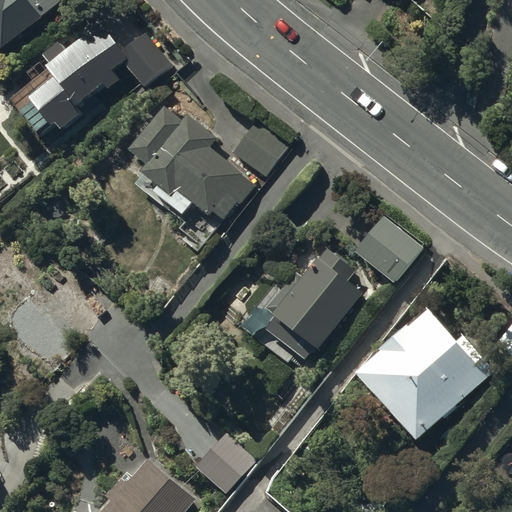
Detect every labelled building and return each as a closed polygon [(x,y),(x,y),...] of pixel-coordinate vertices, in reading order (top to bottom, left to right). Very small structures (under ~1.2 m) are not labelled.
[(0,0),(0,53),(69,0),(0,0)] [(61,63),(17,99),(27,110),(28,110),(46,132),(59,122),(62,125),(66,122),(70,127),(91,109),(87,105),(114,83),(118,88),(129,79),(120,68),(129,61),(149,86),(175,65),(149,32),(128,49),(102,18),(86,31),(91,37),(74,50),(68,43),(54,54),(61,63)] [(245,173),(212,146),(220,136),(193,114),(187,121),(170,106),(135,149),(153,163),(147,171),(163,184),(159,190),(188,214),(197,202),(213,214),(215,212),(225,220),(240,202),(241,203),(256,185),(243,175),(245,173)] [(257,123),(235,151),(267,176),(289,148),(257,123)] [(387,215),(358,249),(395,281),(424,248),(387,215)] [(299,271),(271,308),(323,349),(367,292),(351,279),(359,269),(327,245),(304,275),(299,271)] [(242,264),(214,296),(244,325),(273,292),(242,264)] [(385,350),(360,371),(419,438),(497,371),(465,334),(459,339),(436,313),(433,317),(430,313),(405,334),(402,331),(383,347),(385,350)] [(511,324),(499,341),(511,351),(511,324)] [(230,431),(198,465),(227,493),(259,459),(230,431)] [(113,499),(102,511),(186,511),(197,500),(148,458),(134,476),(128,471),(108,495),(113,499)]
